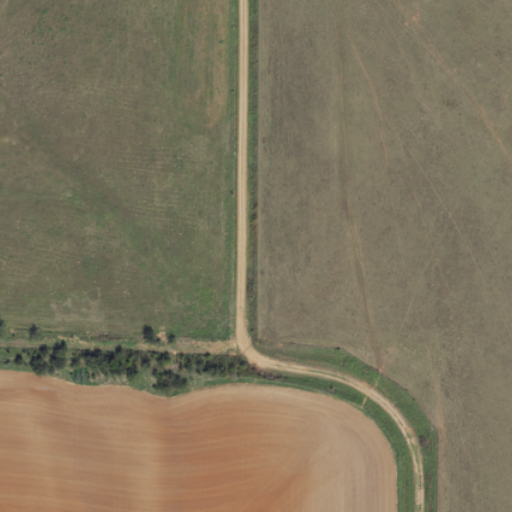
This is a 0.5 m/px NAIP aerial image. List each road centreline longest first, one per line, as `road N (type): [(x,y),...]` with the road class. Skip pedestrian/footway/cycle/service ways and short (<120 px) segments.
road 1 (residential): [(421,511),(412,438),(383,401),(336,376),(260,358),(247,343),(244,0)]
road 2 (residential): [(283,367),(0,347)]
